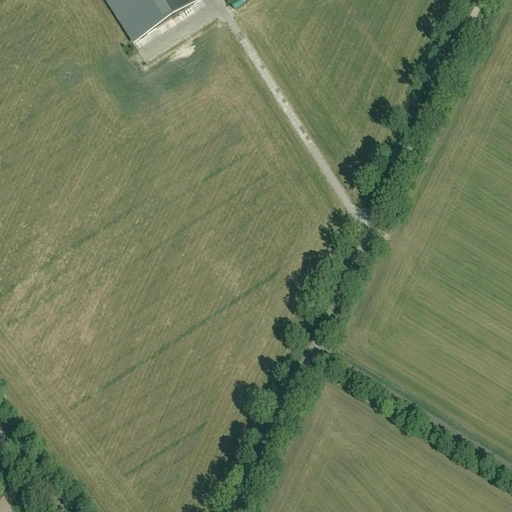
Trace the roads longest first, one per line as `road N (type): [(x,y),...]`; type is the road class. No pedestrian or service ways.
road 1 (unclassified): [(234,511),(481,0)]
road 2 (unknown): [(318,339),(511,462)]
